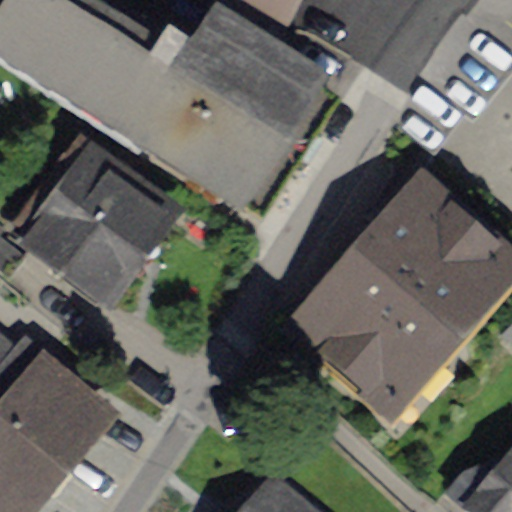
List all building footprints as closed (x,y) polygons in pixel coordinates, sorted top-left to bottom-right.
[(79,0),(9,0),(0,14),(0,46),(145,141),(142,145),(238,207),(239,205),(259,218),(332,105),(312,92),(314,89),(219,28),(199,59),(167,39),(159,52),(79,0)] [(226,0),(269,24),(281,0),(226,0)] [(511,70),(470,35),(433,78),(491,127),(511,102),(511,70)] [(170,209),(82,143),(20,225),(37,238),(29,248),(101,302),(170,209)] [(504,267),(417,191),(353,265),(361,272),(307,334),(393,408),(453,341),(445,334),(504,267)] [(0,236),(0,271),(10,280),(27,259),(0,236)] [(0,511),(25,511),(104,418),(24,351),(12,361),(0,351),(0,511)] [(511,511),(511,452),(454,481),(489,511),(511,511)] [(305,511),(271,481),(243,511),(305,511)]
